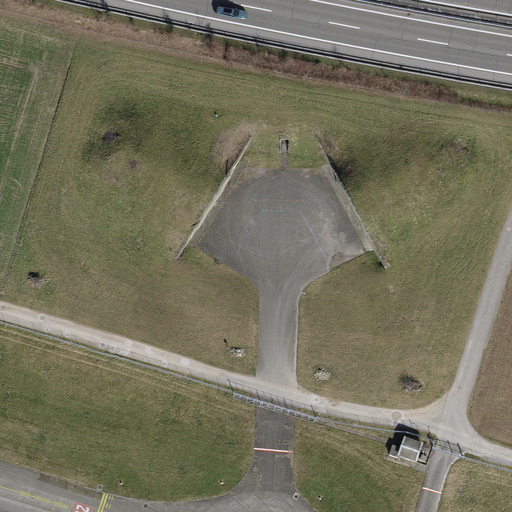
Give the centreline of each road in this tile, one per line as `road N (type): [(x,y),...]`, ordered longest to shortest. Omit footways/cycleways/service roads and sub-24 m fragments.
road 1 (track): [(450,431),(306,402),(0,311)]
road 2 (motorway): [(211,0),(511,56)]
